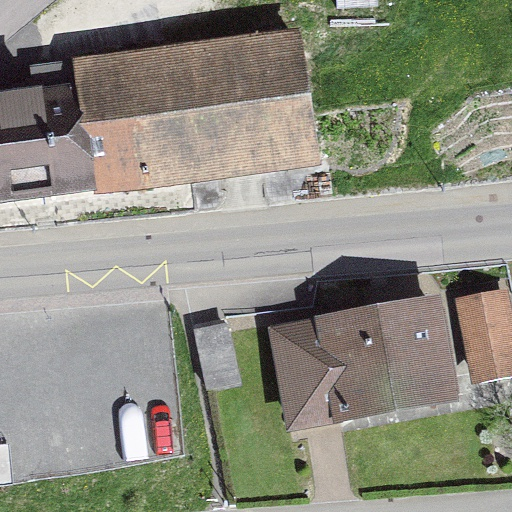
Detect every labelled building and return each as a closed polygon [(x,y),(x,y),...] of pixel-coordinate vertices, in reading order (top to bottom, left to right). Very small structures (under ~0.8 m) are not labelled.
[(133,199),(332,169),(312,37),(113,68),(116,89),(133,199)] [(0,206),(7,205),(8,215),(133,199),(116,89),(0,107),(0,206)] [(494,392),(511,387),(511,296),(472,306),(494,392)] [(472,306),(296,338),(316,446),(499,412),(494,392),(472,306)] [(205,337),(217,396),(251,388),(239,330),(205,337)]
